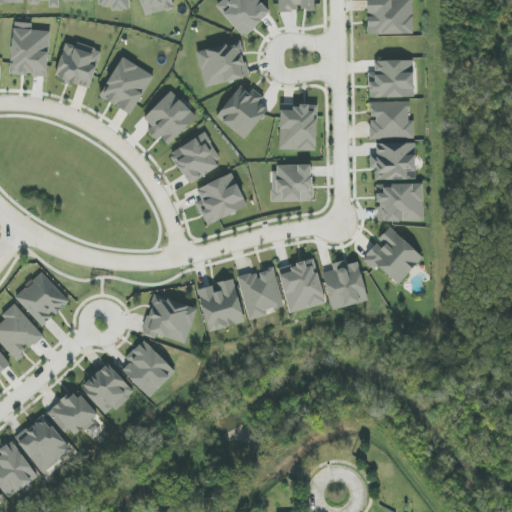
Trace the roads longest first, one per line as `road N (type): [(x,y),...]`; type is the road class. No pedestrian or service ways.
road 1 (residential): [(0,209),(59,247),(126,263),(339,219)]
road 2 (residential): [(182,257),(167,209),(118,145),(67,113),(0,103)]
road 3 (residential): [(339,219),(337,0)]
road 4 (residential): [(339,48),(282,41),(272,62),(290,76),(340,70)]
